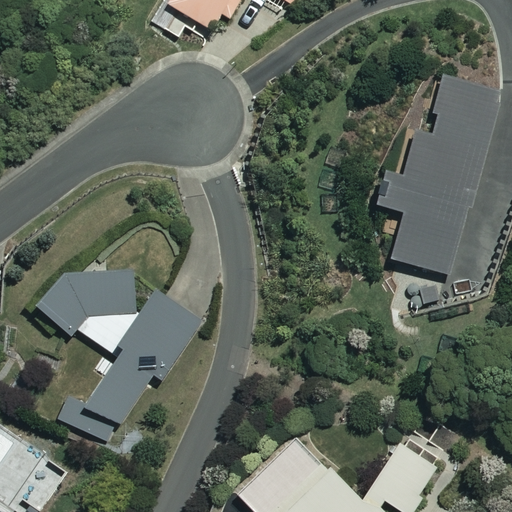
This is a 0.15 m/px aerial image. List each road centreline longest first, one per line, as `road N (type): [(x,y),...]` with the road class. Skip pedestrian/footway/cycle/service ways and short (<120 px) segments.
road 1 (residential): [(195,108),(239,255),(238,325),(218,401),(166,511)]
road 2 (residential): [(195,108),(119,130),(0,215)]
